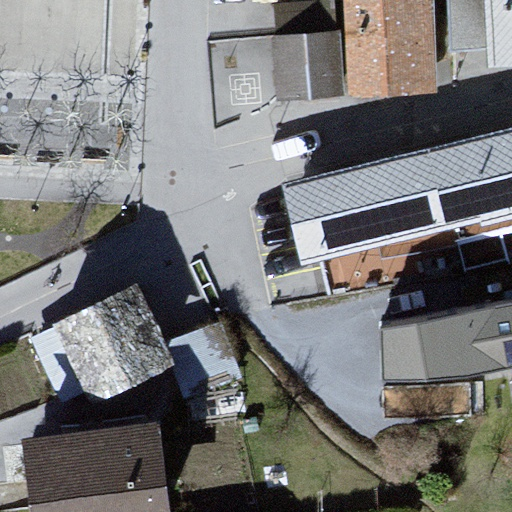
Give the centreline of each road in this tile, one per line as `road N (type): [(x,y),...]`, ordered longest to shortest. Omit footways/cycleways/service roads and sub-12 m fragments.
road 1 (residential): [(511,104),(340,136),(238,167),(188,195)]
road 2 (residential): [(188,195),(153,244),(0,315)]
road 3 (residential): [(188,195),(176,144),(176,0)]
road 4 (residential): [(0,186),(188,195)]
